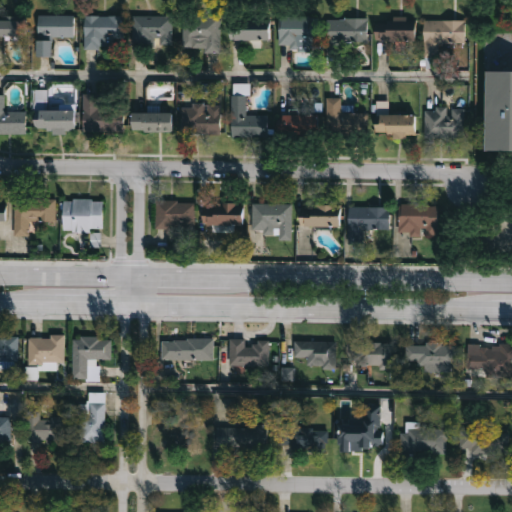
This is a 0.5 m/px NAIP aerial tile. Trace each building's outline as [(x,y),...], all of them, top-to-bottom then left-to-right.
[(36,56),(36,16),(73,16),(73,38),(51,38),(51,56),(36,56)] [(122,16),(122,49),(83,48),(83,16),(122,16)] [(172,16),(172,46),(132,46),(132,16),(172,16)] [(183,16),(220,16),(219,53),(202,53),(202,46),(183,46),(183,16)] [(316,47),(278,46),(279,16),(316,17),(316,47)] [(227,18),(268,18),(268,40),(227,40),(227,18)] [(25,35),(0,35),(0,19),(25,19),(25,35)] [(326,19),(367,19),(367,45),(326,45),(326,19)] [(414,41),(374,41),(374,20),(414,20),(414,41)] [(423,57),(423,20),(464,20),(464,43),(435,43),(435,57),(423,57)] [(511,73),(486,73),(485,152),(511,152),(511,73)] [(46,110),(74,111),(73,132),(33,131),(34,90),(47,90),(46,110)] [(25,134),(0,134),(0,95),(4,95),(4,112),(25,112),(25,134)] [(123,132),(83,132),(83,95),(99,95),(99,107),(123,107),(123,132)] [(246,96),(246,116),(267,116),(267,137),(230,137),(230,96),(246,96)] [(326,136),(326,98),(341,98),(341,112),(366,112),(366,136),(326,136)] [(179,135),(179,105),(220,105),(220,135),(179,135)] [(465,108),(465,138),(424,138),(424,108),(465,108)] [(171,132),(130,132),(130,113),(171,113),(171,132)] [(317,114),(318,136),(277,137),(276,115),(317,114)] [(413,114),(414,137),(374,138),(374,115),(413,114)] [(28,222),(28,235),(14,235),(14,198),(55,198),(55,222),(28,222)] [(62,231),(62,199),(102,199),(102,231),(62,231)] [(155,201),(194,201),(194,231),(155,231),(155,201)] [(241,225),(202,224),(202,202),(242,203),(241,225)] [(277,240),(277,236),(262,236),(262,230),(251,230),(251,204),(291,204),(291,240),(277,240)] [(437,204),(437,234),(398,234),(398,204),(437,204)] [(298,226),(298,205),(339,205),(339,226),(298,226)] [(348,206),(388,206),(388,229),(363,229),(363,244),(348,244),(348,206)] [(0,334),(16,334),(16,367),(0,367),(0,334)] [(26,363),(26,336),(63,336),(63,363),(26,363)] [(110,359),(98,358),(97,380),(71,379),(73,336),(110,337),(110,359)] [(213,337),(213,358),(161,358),(161,337),(213,337)] [(246,340),(269,340),(269,364),(229,364),(229,337),(246,337),(246,340)] [(307,364),(307,357),(293,357),(293,340),(334,340),(334,364),(307,364)] [(392,368),(349,368),(349,341),(392,341),(392,368)] [(511,375),(484,375),(484,369),(466,369),(467,342),(511,342),(511,375)] [(405,360),(405,343),(457,344),(457,369),(417,369),(417,360),(405,360)] [(104,442),(78,441),(78,413),(87,413),(87,391),(105,391),(104,442)] [(27,441),(27,411),(40,411),(40,417),(64,417),(64,441),(27,441)] [(0,415),(10,415),(10,439),(0,439),(0,415)] [(325,449),(277,446),(278,422),(327,426),(325,449)] [(155,425),(205,425),(205,447),(155,447),(155,425)] [(267,425),(267,447),(218,447),(218,425),(267,425)] [(387,427),(386,451),(349,450),(349,444),(339,443),(339,427),(387,427)] [(446,453),(400,453),(400,428),(446,428),(446,453)] [(508,430),(508,453),(460,453),(460,430),(508,430)]
